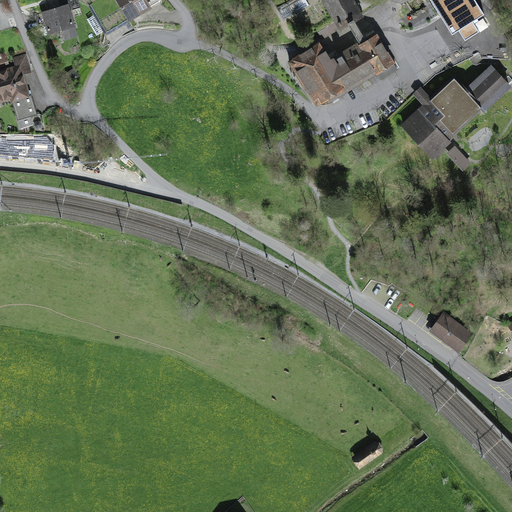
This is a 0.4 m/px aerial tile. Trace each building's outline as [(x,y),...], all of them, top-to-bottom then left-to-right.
[(127,20),(116,0),(108,0),(94,8),(106,31),(127,20)] [(145,0),(116,0),(127,20),(149,8),(145,0)] [(323,0),(338,22),(357,10),(351,0),(323,0)] [(442,0),(447,7),(453,3),(466,26),(486,14),(477,0),(442,0)] [(70,5),(43,12),(48,31),(61,28),(63,37),(77,34),(70,5)] [(322,39),(339,30),(336,23),(319,32),(322,39)] [(319,48),(293,63),(319,107),(392,65),(376,38),(329,65),(319,48)] [(15,68),(0,72),(0,100),(10,98),(12,103),(29,99),(24,76),(31,75),(27,56),(13,59),(15,68)] [(424,104),(403,124),(432,155),(508,85),(492,67),(467,90),(455,77),(434,97),(424,86),(415,94),(424,104)] [(464,168),(471,160),(454,145),(447,153),(464,168)] [(472,333),(443,312),(430,329),(460,350),(472,333)] [(374,440),(351,456),(360,468),(383,451),(383,446),(380,441),(374,440)]
